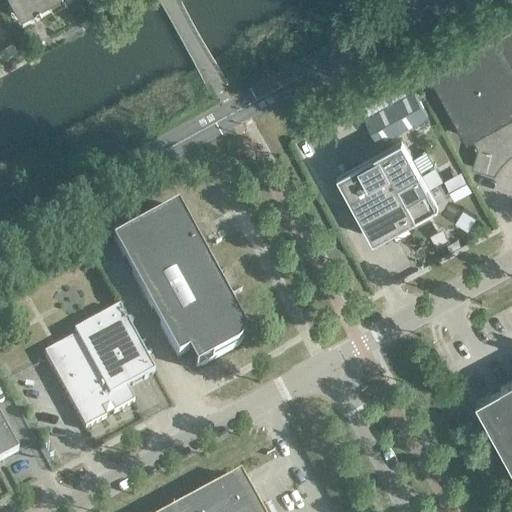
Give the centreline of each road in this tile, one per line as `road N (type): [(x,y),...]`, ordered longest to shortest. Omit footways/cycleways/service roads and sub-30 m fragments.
road 1 (unknown): [(228,119),(450,0)]
road 2 (unclassified): [(262,401),(63,511)]
road 3 (unclassified): [(511,264),(332,370)]
road 4 (unclassified): [(410,511),(332,370)]
road 5 (unclassified): [(323,511),(262,401)]
